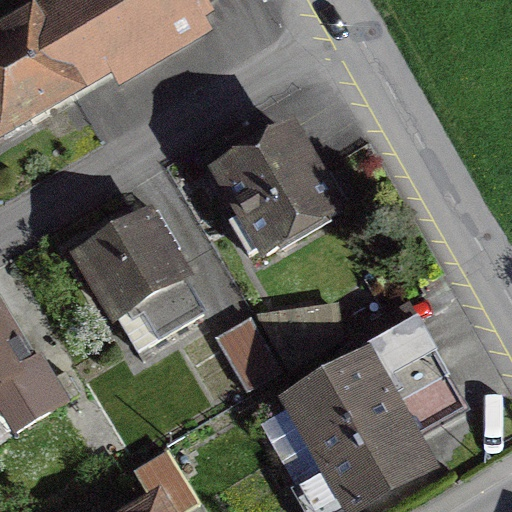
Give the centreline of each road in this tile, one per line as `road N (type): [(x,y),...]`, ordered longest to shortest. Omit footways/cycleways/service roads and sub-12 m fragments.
road 1 (residential): [(0,241),(360,25)]
road 2 (residential): [(360,25),(511,293)]
